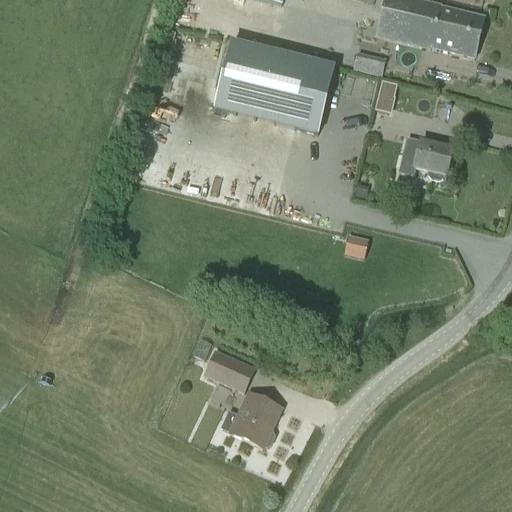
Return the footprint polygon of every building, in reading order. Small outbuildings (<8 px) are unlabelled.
[(439,9),(404,0),(384,0),(375,39),(428,52),(429,51),(472,61),(482,21),(438,10),(439,9)] [(231,48),(215,114),(318,139),(334,73),(231,48)] [(357,56),(353,74),(364,76),(368,59),(357,56)] [(419,145),(418,150),(405,146),(398,176),(412,180),(414,173),(425,175),(429,181),(439,184),(445,180),(446,180),(452,153),(419,145)] [(243,397),(254,373),(216,357),(205,380),(243,397)] [(273,436),(270,435),(281,412),(249,398),(230,437),(262,452),(263,450),(266,451),(270,450),(270,451),(274,441),(273,436)]
